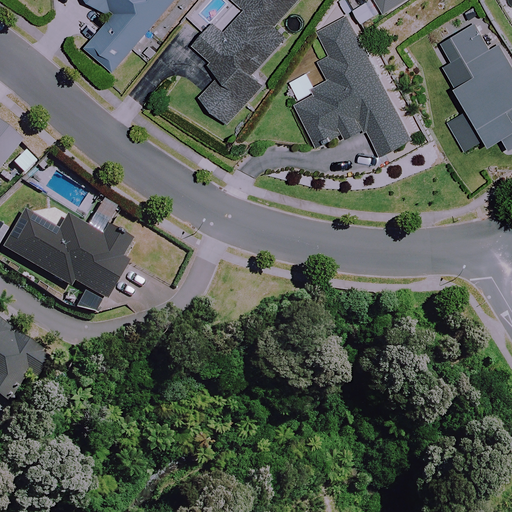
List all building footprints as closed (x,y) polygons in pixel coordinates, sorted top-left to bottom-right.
[(174,0),(94,0),(115,17),(89,49),(116,72),(174,0)] [(301,0),(232,0),(246,12),(226,35),(214,24),(203,36),(193,48),(221,74),(201,96),(231,124),(265,86),(254,76),(287,39),(275,29),(301,0)] [(363,0),(354,5),(362,20),(377,12),(371,0),(363,0)] [(380,0),(389,13),(409,0),(380,0)] [(322,63),(331,79),(315,87),(319,94),(300,105),(321,145),(345,132),(348,138),(369,126),(384,155),(413,140),(347,19),(321,33),(333,57),(322,63)] [(511,147),(511,63),(499,40),(489,46),(477,24),(444,43),(454,60),(446,65),(472,111),(451,123),(467,151),(490,138),(493,145),(506,138),(511,147)] [(0,167),(21,141),(0,124),(0,167)] [(36,163),(24,151),(11,165),(23,176),(36,163)] [(58,233),(24,214),(4,250),(83,293),(76,306),(96,317),(135,246),(108,231),(104,239),(67,218),(58,233)] [(36,378),(49,356),(0,327),(0,397),(7,402),(25,372),(36,378)]
